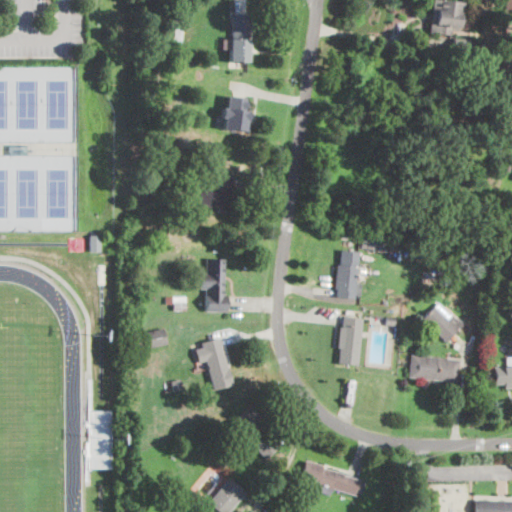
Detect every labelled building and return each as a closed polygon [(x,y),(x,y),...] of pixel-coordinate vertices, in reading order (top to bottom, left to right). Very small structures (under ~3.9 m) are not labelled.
[(460,12),(458,32),(451,31),(451,36),(428,33),(432,0),(447,0),(462,2),(460,12)] [(511,0),(503,0),(504,8),(511,7),(511,0)] [(183,4),(181,44),(165,44),(167,3),(183,4)] [(247,37),(247,40),(246,61),(227,60),(227,50),(222,50),(222,39),(231,39),(232,14),(248,14),(247,37)] [(470,39),(469,55),(452,53),(453,38),(453,37),(470,39)] [(236,101),(236,96),(226,94),(225,107),(222,106),(220,128),(245,131),(248,103),(236,101)] [(425,115),(419,146),(398,141),(404,110),(425,115)] [(463,141),(460,146),(453,142),(456,137),(463,141)] [(181,172),(181,180),(170,179),(171,171),(181,172)] [(231,183),(229,213),(218,212),(218,207),(199,205),(200,187),(217,188),(218,175),(232,176),(231,183)] [(198,176),(197,188),(189,187),(190,176),(198,176)] [(99,235),(99,251),(88,251),(88,235),(99,235)] [(376,239),(374,249),(360,247),(361,237),(376,239)] [(358,252),(356,278),(354,298),(336,296),(336,289),(334,289),(336,264),(338,265),(340,250),(358,252)] [(442,255),(440,268),(427,266),(430,252),(442,255)] [(224,259),(223,277),(223,295),(226,295),(226,312),(205,312),(205,289),(198,289),(199,272),(205,273),(205,259),(224,259)] [(185,297),(185,310),(172,310),(172,305),(164,305),(165,296),(185,297)] [(435,306),(446,317),(452,311),(464,323),(445,342),(422,318),(435,306)] [(362,318),(360,332),(357,365),(338,363),(339,348),(337,348),(339,327),(341,327),(342,316),(362,318)] [(395,317),(394,325),(385,324),(385,316),(395,317)] [(167,344),(150,348),(147,331),(163,328),(167,344)] [(221,346),(226,365),(232,385),(212,390),(204,362),(198,363),(194,349),(201,347),(200,343),(219,337),(221,346)] [(460,359),(457,382),(408,377),(410,354),(460,359)] [(511,357),(511,388),(504,389),(504,384),(494,384),(493,367),(506,367),(505,357),(511,357)] [(182,389),(172,391),(170,381),(180,379),(182,389)] [(266,456),(264,458),(233,422),(253,404),(265,419),(258,425),(277,447),(266,456)] [(360,480),(356,495),(333,489),(328,495),(316,491),(317,484),(300,479),(306,460),(323,465),(323,467),(344,473),(344,475),(360,480)] [(229,511),(228,511),(218,511),(208,502),(229,478),(245,492),(229,511)] [(511,511),(473,511),(474,499),(511,500),(511,511)]
